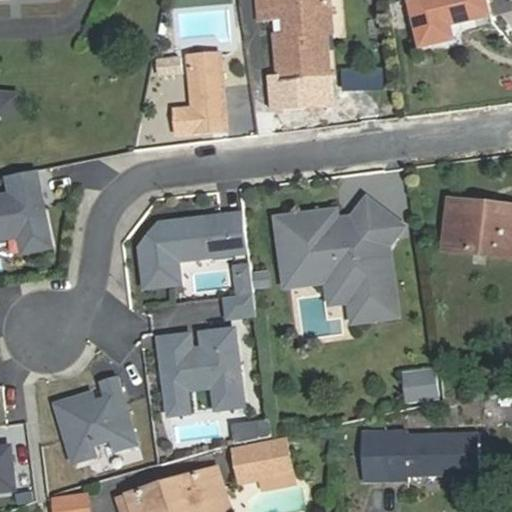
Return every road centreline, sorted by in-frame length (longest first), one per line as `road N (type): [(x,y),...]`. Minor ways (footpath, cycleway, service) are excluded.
road 1 (residential): [(137,176),(511,128)]
road 2 (residential): [(137,176),(108,207),(86,302),(45,327)]
